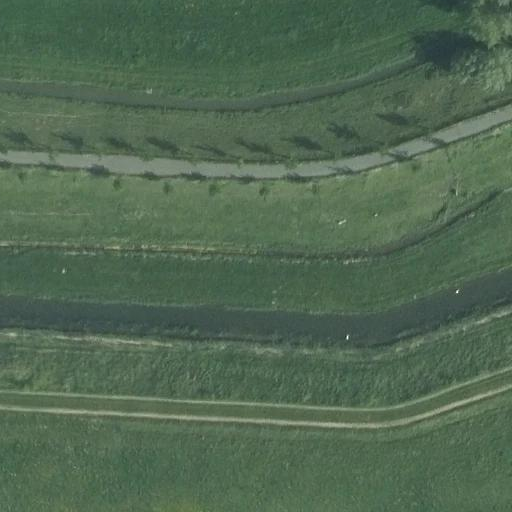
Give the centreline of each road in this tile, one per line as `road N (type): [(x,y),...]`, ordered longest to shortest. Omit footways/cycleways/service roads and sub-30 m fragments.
road 1 (unclassified): [(0,156),(266,173),(331,169),(391,158),(511,115)]
road 2 (unknown): [(0,410),(354,430),(400,428),(511,389)]
